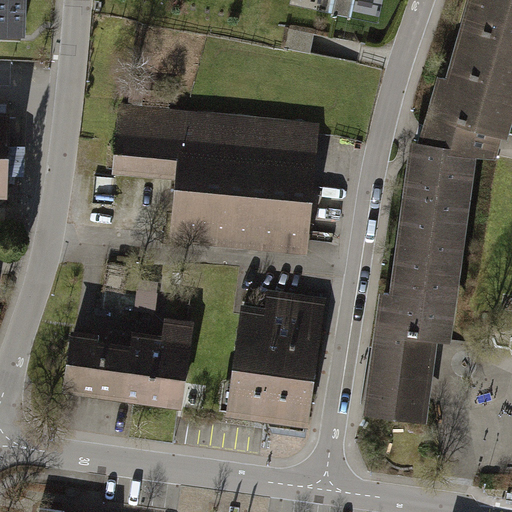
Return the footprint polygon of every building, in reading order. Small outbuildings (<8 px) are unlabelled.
[(29,0),(0,0),(0,51),(28,52),(29,0)] [(334,13),(336,0),(296,0),(296,3),(334,13)] [(336,0),(334,13),(351,17),(355,0),(365,0),(378,3),(379,0),(336,0)] [(511,126),(511,0),(466,0),(444,84),(435,81),(418,148),(475,159),(501,166),(511,126)] [(311,244),(320,119),(121,105),(117,170),(182,174),(178,235),(311,244)] [(0,206),(7,206),(9,114),(0,113),(0,206)] [(475,159),(418,148),(410,146),(388,299),(379,298),(362,416),(424,425),(435,347),(448,349),(475,159)] [(311,419),(329,296),(268,287),(265,301),(248,298),(231,407),(311,419)] [(160,323),(160,292),(141,291),(140,323),(160,323)] [(185,403),(198,316),(168,311),(166,328),(129,323),(120,393),(185,403)] [(120,393),(129,323),(90,318),(88,329),(69,326),(61,385),(120,393)]
